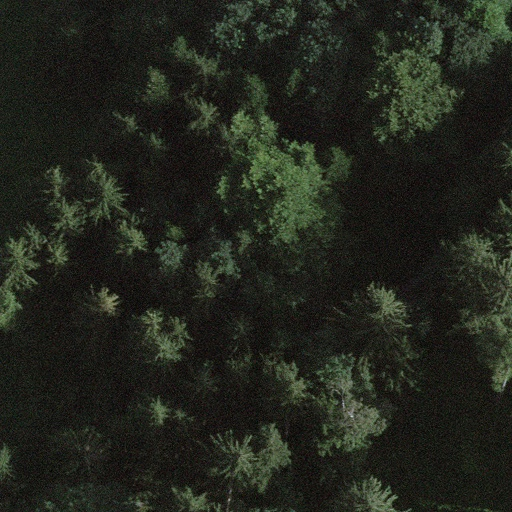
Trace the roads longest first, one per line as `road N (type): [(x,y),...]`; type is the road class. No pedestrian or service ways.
road 1 (track): [(112,511),(203,466),(423,292),(511,248)]
road 2 (track): [(423,292),(511,136)]
